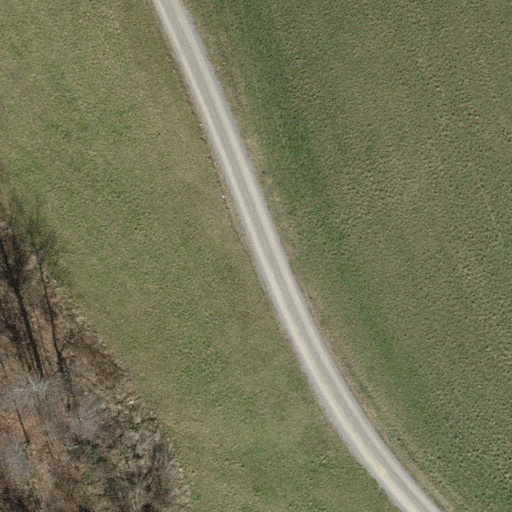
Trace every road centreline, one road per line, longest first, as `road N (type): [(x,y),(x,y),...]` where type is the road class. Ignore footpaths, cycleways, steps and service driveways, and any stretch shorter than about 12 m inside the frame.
road 1 (track): [(168,0),(325,382),(429,511)]
road 2 (track): [(0,313),(135,422),(213,461),(404,487)]
